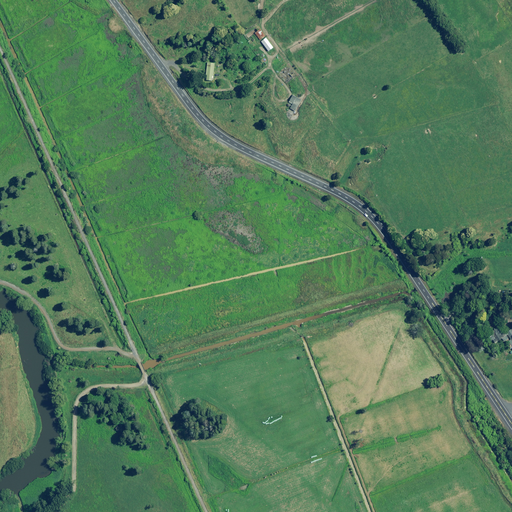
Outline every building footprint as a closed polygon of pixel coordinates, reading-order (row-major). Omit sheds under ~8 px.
[(258,32),(255,34),(260,40),(266,36),(261,30),(258,33),(258,32)] [(273,48),(266,38),(261,42),(268,51),(273,48)] [(215,63),(208,63),(206,75),(207,75),(207,80),(212,81),(213,76),(214,76),(215,63)] [(301,100),(293,95),(287,106),(291,108),(290,109),(295,111),(301,100)] [(503,333),(498,326),(494,330),(491,333),(493,336),(489,338),(492,341),(493,340),(495,343),(502,338),(504,342),(508,338),(504,332),(503,333)]
